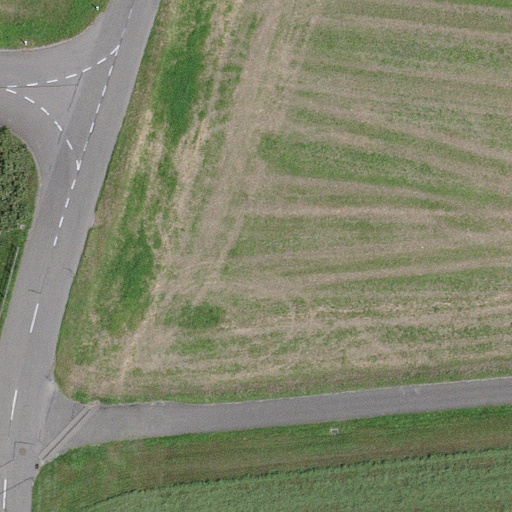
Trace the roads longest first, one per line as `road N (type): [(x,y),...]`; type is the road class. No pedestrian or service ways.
road 1 (track): [(10,435),(511,390)]
road 2 (unclassified): [(105,87),(20,385),(6,511)]
